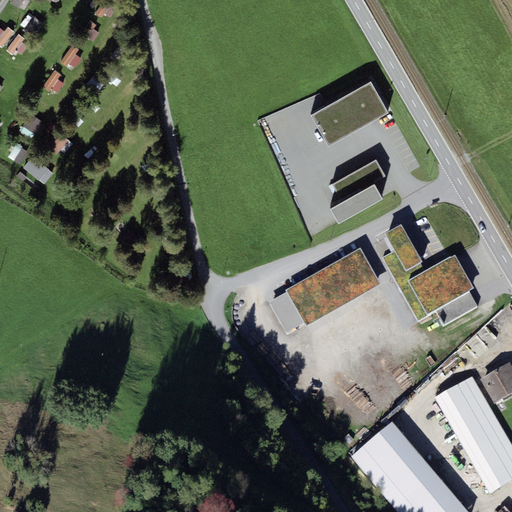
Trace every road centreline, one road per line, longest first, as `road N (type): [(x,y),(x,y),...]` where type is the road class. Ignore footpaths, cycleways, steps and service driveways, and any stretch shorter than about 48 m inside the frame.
road 1 (residential): [(142,0),(207,290)]
road 2 (unclassified): [(459,182),(361,234),(207,290)]
road 3 (unclassified): [(207,290),(219,323),(345,511)]
road 4 (primary): [(459,182),(353,0)]
